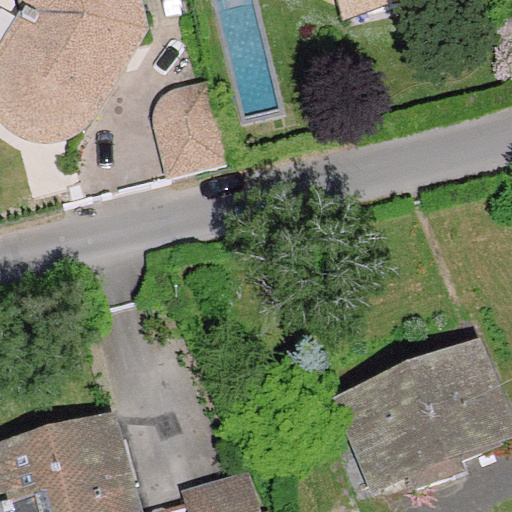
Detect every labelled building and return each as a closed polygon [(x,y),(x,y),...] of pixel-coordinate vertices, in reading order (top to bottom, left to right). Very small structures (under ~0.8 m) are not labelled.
[(142,35),(133,0),(28,0),(32,15),(0,65),(0,109),(3,117),(16,132),(34,139),(51,141),(74,135),(95,112),(142,35)] [(439,6),(437,0),(341,0),(348,26),(439,6)] [(160,124),(171,176),(225,162),(208,91),(181,97),(168,105),(162,113),(160,124)] [(511,448),(511,425),(480,350),(340,408),(380,503),(511,448)] [(136,511),(112,426),(0,457),(0,511),(136,511)] [(257,511),(249,481),(188,499),(191,511),(257,511)]
